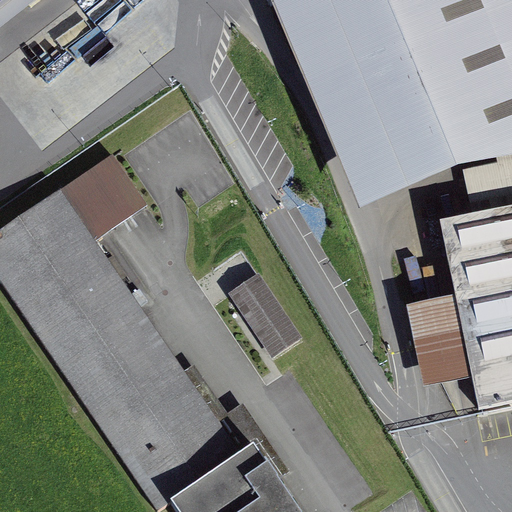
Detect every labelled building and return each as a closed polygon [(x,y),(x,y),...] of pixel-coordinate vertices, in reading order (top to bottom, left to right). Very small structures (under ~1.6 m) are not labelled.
[(0,0),(0,11),(14,0),(0,0)] [(511,0),(269,0),(363,220),(511,173),(511,0)] [(114,164),(0,244),(0,277),(164,511),(169,511),(245,457),(94,247),(146,210),(114,164)] [(471,367),(479,402),(511,395),(511,190),(440,205),(457,288),(408,299),(424,377),(471,367)] [(261,278),(234,294),(272,357),(299,341),(261,278)] [(285,511),(245,457),(169,511),(285,511)]
